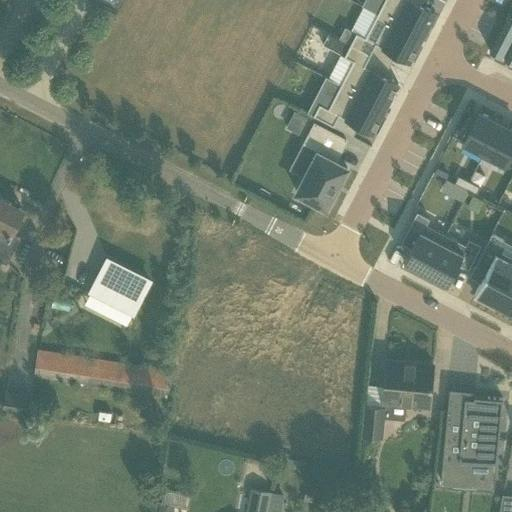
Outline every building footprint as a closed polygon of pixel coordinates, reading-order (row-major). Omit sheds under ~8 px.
[(412,0),(386,0),(379,14),(423,37),(436,13),(412,0)] [(423,37),(379,14),(367,38),(358,33),(352,45),(372,56),(377,45),(410,62),(423,37)] [(511,22),(507,20),(507,18),(506,18),(488,51),(489,52),(491,51),(499,55),(500,57),(501,58),(511,36),(511,22)] [(328,33),(322,45),(331,50),(337,38),(328,33)] [(511,41),(503,59),(504,59),(506,58),(511,61),(511,41)] [(372,56),(352,45),(346,57),(354,62),(342,85),(386,108),(399,84),(366,66),(372,56)] [(386,108),(342,85),(330,109),(321,104),(315,116),(335,127),(340,116),(374,133),(386,108)] [(306,118),(295,112),(287,127),(298,133),(306,118)] [(464,141),(484,152),(500,123),(479,112),(464,141)] [(326,207),(347,167),(335,160),(346,139),(315,123),(303,145),(317,153),(297,192),(326,207)] [(511,128),(500,123),(484,152),(505,163),(511,149),(511,128)] [(455,183),(465,188),(469,181),(459,175),(455,183)] [(480,187),(469,181),(465,188),(476,194),(480,187)] [(460,186),(454,197),(463,201),(468,191),(460,186)] [(467,206),(478,212),(483,201),(472,196),(467,206)] [(10,234),(23,210),(0,198),(0,262),(4,265),(18,239),(10,234)] [(424,272),(445,233),(425,223),(428,217),(416,210),(400,243),(410,248),(403,261),(424,272)] [(445,233),(424,272),(446,284),(457,262),(467,268),(480,244),(468,237),(465,244),(445,233)] [(494,303),(496,304),(511,273),(511,261),(496,254),(500,246),(489,240),(475,267),(485,272),(475,293),(477,294),(475,297),(493,306),(494,303)] [(150,280),(107,259),(90,292),(133,314),(150,280)] [(511,273),(496,304),(511,312),(511,273)] [(310,305),(335,313),(342,289),(318,281),(310,305)] [(27,364),(34,365),(33,375),(164,397),(168,370),(37,349),(37,350),(30,348),(27,364)] [(429,406),(433,364),(387,360),(382,408),(367,406),(364,436),(381,437),(383,418),(405,420),(407,404),(429,406)] [(446,417),(439,486),(463,488),(465,466),(495,469),(501,405),(472,402),(472,404),(463,404),(462,418),(446,417)] [(267,511),(272,491),(250,487),(245,511),(267,511)] [(365,511),(366,511),(381,511),(386,504),(371,497),(365,511)]
